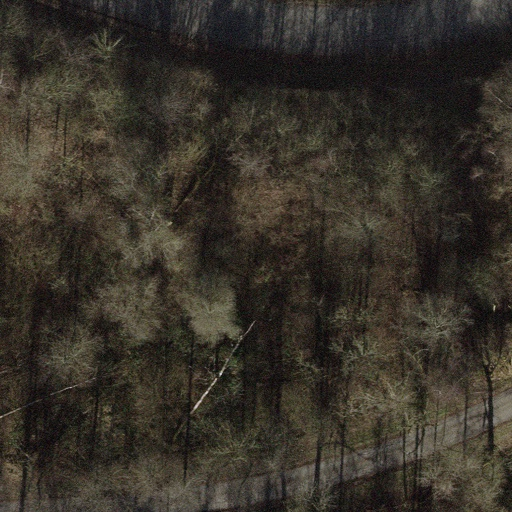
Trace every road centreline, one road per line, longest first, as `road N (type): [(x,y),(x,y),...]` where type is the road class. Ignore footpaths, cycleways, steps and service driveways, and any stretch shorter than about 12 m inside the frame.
road 1 (track): [(29,511),(192,501),(377,466),(511,400)]
road 2 (track): [(511,9),(432,31),(265,36),(154,0)]
